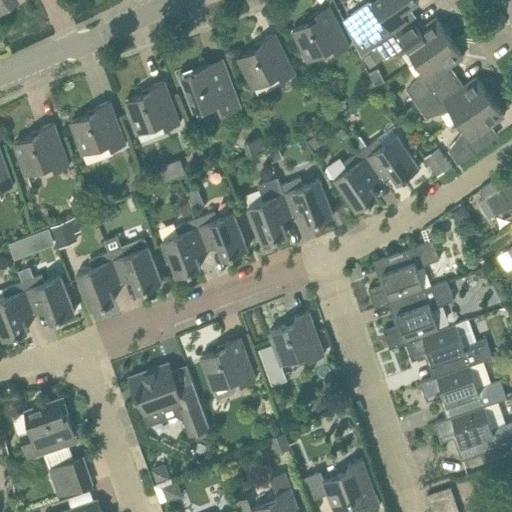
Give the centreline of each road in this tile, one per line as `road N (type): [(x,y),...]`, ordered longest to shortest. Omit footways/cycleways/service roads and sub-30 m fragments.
road 1 (residential): [(413,511),(321,258)]
road 2 (residential): [(81,349),(321,258)]
road 3 (residential): [(321,258),(397,229),(511,150)]
road 4 (residential): [(170,0),(0,73)]
road 5 (residential): [(81,349),(141,511)]
